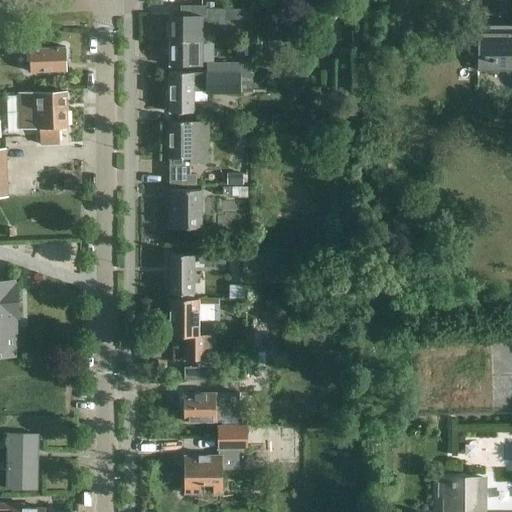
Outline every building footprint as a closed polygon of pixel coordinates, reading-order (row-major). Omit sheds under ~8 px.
[(169,15),(169,40),(201,41),(201,28),(226,28),(226,17),(246,17),(246,9),(206,9),(206,16),(169,15)] [(511,69),(511,19),(477,20),(477,70),(511,69)] [(201,41),(169,40),(169,66),(201,66),(201,41)] [(5,52),(23,52),(23,42),(5,42),(5,52)] [(31,71),(66,70),(65,46),(30,48),(31,71)] [(339,47),(339,58),(348,58),(348,48),(339,47)] [(334,89),(348,89),(349,61),(335,60),(334,89)] [(193,112),(193,101),(206,101),(206,93),(240,93),(240,92),(240,64),(206,63),(206,72),(169,72),(169,112),(193,112)] [(250,64),(240,64),(240,92),(253,92),(253,73),(250,73),(250,64)] [(66,91),(18,94),(20,129),(40,128),(41,146),(60,145),(59,127),(68,127),(66,91)] [(190,163),(209,163),(209,121),(169,122),(169,185),(196,185),(196,174),(190,174),(190,163)] [(0,196),(8,197),(5,148),(0,148),(0,196)] [(237,177),(226,177),(226,184),(243,184),(243,173),(237,173),(237,177)] [(169,228),(201,228),(201,189),(169,189),(169,228)] [(13,227),(4,228),(4,236),(13,236),(13,227)] [(224,263),(224,250),(200,250),(199,263),(224,263)] [(169,294),(194,294),(194,254),(169,254),(169,294)] [(303,283),(303,264),(264,264),(264,282),(303,283)] [(0,355),(15,355),(14,317),(17,317),(16,284),(13,284),(13,281),(0,281),(0,355)] [(218,319),(219,299),(169,299),(169,336),(188,336),(188,347),(184,347),(184,360),(211,360),(211,335),(199,335),(199,319),(218,319)] [(184,379),(204,379),(211,379),(211,368),(184,367),(184,379)] [(222,405),(239,405),(239,393),(184,393),(184,421),(222,421),(222,405)] [(239,447),(247,447),(247,425),(217,425),(217,448),(218,448),(218,454),(184,455),(185,493),(200,493),(200,483),(213,483),(213,493),(223,493),(222,468),(239,468),(239,447)] [(37,489),(37,434),(7,433),(7,488),(37,489)] [(483,511),(484,477),(439,477),(439,495),(453,495),(452,511),(483,511)] [(45,511),(45,508),(24,508),(24,504),(0,503),(0,511),(45,511)]
